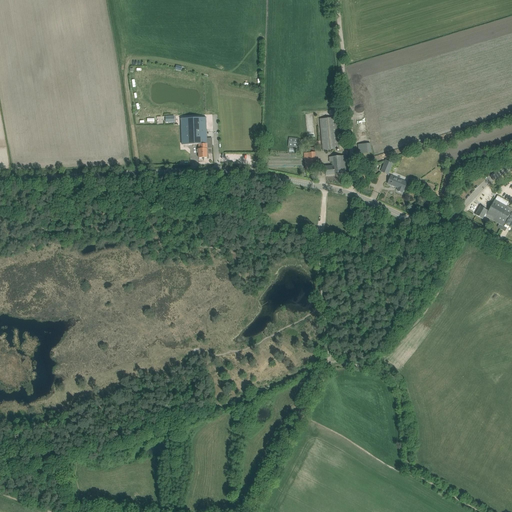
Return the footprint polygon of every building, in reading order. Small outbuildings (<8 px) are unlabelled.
[(199,158),(208,157),(206,117),(181,118),(182,145),(200,144),(200,149),(198,149),(197,149),(197,153),(198,153),(199,158)] [(323,150),(334,149),(339,149),(336,118),(320,119),(323,150)] [(288,147),(297,148),(298,138),(289,138),(288,147)] [(371,153),(371,143),(358,144),(359,154),(371,153)] [(306,169),(312,169),(317,168),(315,148),(306,148),(306,153),(304,153),(306,169)] [(321,167),(321,170),(322,175),(326,175),(326,176),(346,174),(345,156),(329,157),(330,162),(334,161),(334,166),(321,167)] [(388,174),(390,170),(393,163),(386,160),(381,171),(388,174)] [(404,190),(406,186),(407,183),(391,176),(389,180),(392,182),(390,185),(396,187),(396,186),(398,187),(397,190),(402,193),(403,190),(404,190)] [(501,229),(503,226),(511,210),(511,209),(508,207),(510,204),(504,201),(502,204),(495,200),(488,211),(480,206),(475,215),(482,219),(484,216),(485,217),(486,216),(498,223),(496,226),(501,229)]
